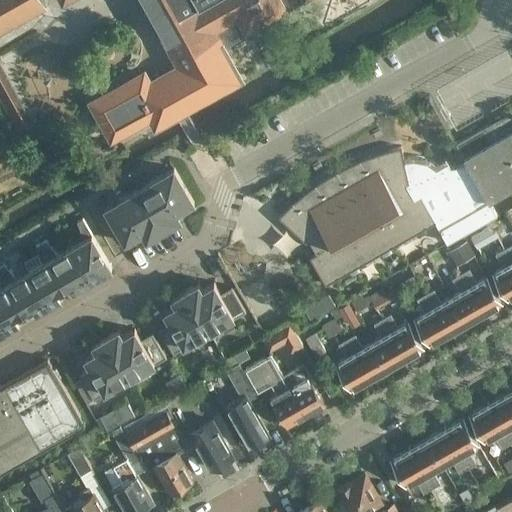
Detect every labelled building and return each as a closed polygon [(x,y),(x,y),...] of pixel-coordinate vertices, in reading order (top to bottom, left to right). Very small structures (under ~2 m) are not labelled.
[(0,0),(0,29),(46,4),(43,0),(0,0)] [(139,0),(178,68),(298,0),(63,0),(66,3),(70,0),(139,0)] [(511,110),(482,127),(456,142),(464,156),(467,161),(484,192),(489,200),(511,187),(511,110)] [(25,111),(13,119),(19,129),(31,122),(25,111)] [(291,203),(279,216),(306,241),(309,239),(313,245),(317,253),(310,257),(326,284),(435,221),(441,232),(447,242),(497,214),(489,200),(484,192),(467,161),(459,165),(451,166),(446,158),(445,159),(442,160),(438,162),(436,163),(429,159),(421,156),(412,155),(404,156),(401,146),(387,149),(375,153),(357,160),(347,165),(339,169),(326,177),(320,181),(309,188),(299,196),(291,203)] [(140,187),(164,228),(163,225),(174,219),(171,215),(194,201),(174,167),(140,187)] [(163,229),(164,228),(140,187),(105,207),(125,242),(148,228),(151,232),(162,226),(163,229)] [(71,245),(91,279),(112,267),(83,217),(77,221),(84,237),(71,245)] [(477,248),(498,236),(494,230),(487,226),(471,236),(477,248)] [(41,242),(71,293),(72,293),(71,291),(91,279),(71,245),(57,253),(46,239),(41,242)] [(455,261),(472,251),(467,241),(449,251),(455,261)] [(41,242),(36,245),(43,261),(29,269),(49,304),(69,292),(71,294),(71,293),(41,242)] [(511,297),(511,262),(504,248),(495,253),(502,265),(492,271),(509,299),(511,297)] [(0,265),(0,266),(30,318),(30,317),(29,315),(49,304),(29,269),(16,277),(4,263),(0,265)] [(0,285),(0,314),(8,328),(28,316),(29,318),(30,318),(0,266),(0,282),(1,285),(0,285)] [(476,280),(469,268),(461,273),(484,314),(502,303),(486,274),(476,280)] [(484,314),(461,273),(452,278),(459,289),(450,295),(466,324),(484,314)] [(412,274),(398,282),(405,293),(419,285),(412,274)] [(436,284),(443,296),(453,290),(446,278),(436,284)] [(185,289),(209,330),(233,316),(233,317),(246,310),(232,285),(220,292),(214,281),(203,288),(198,281),(185,289)] [(382,286),(368,294),(372,300),(386,292),(382,286)] [(386,292),(372,300),(376,308),(397,296),(393,288),(386,292)] [(425,293),(449,334),(466,324),(450,295),(441,300),(434,288),(425,293)] [(185,289),(172,296),(176,303),(165,310),(171,321),(159,328),(174,352),(186,344),(186,343),(209,330),(185,289)] [(332,290),(307,301),(312,314),(338,303),(332,290)] [(361,293),(350,299),(357,311),(368,305),(361,293)] [(430,344),(449,334),(425,293),(417,298),(424,310),(414,315),(430,344)] [(348,300),(337,306),(345,321),(348,319),(356,315),(348,300)] [(382,318),(405,358),(424,348),(407,319),(398,325),(391,313),(382,318)] [(335,317),(322,325),(329,336),(342,329),(335,317)] [(381,334),(371,340),(388,368),(405,358),(382,318),(374,322),(381,334)] [(290,322),(262,337),(269,350),(285,342),(298,335),(290,322)] [(106,335),(130,376),(153,362),(154,363),(167,356),(152,332),(141,338),(135,328),(123,334),(119,327),(106,335)] [(327,351),(315,330),(304,336),(316,357),(327,351)] [(388,368),(371,340),(362,345),(355,333),(347,338),(354,350),(370,379),(388,368)] [(106,335),(81,350),(91,367),(80,374),(94,398),(107,391),(106,390),(130,376),(106,335)] [(370,379),(354,350),(347,338),(338,342),(345,355),(336,360),(352,389),(370,379)] [(250,356),(246,348),(245,347),(233,353),(234,355),(238,362),(250,356)] [(306,413),(289,385),(283,373),(270,352),(244,367),(258,391),(271,383),(276,392),(269,396),(287,424),(306,413)] [(0,472),(41,449),(86,423),(48,357),(0,384),(0,472)] [(239,362),(227,370),(242,396),(227,405),(251,446),(270,435),(254,408),(249,399),(258,394),(239,362)] [(325,402),(309,374),(302,363),(283,373),(289,385),(306,413),(325,402)] [(179,372),(166,380),(173,393),(187,385),(179,372)] [(511,425),(511,404),(505,392),(487,402),(510,442),(511,441),(511,425),(511,426),(511,425)] [(137,414),(130,400),(102,416),(109,429),(137,414)] [(510,442),(487,402),(469,412),(485,441),(495,435),(502,447),(510,442)] [(192,481),(191,478),(177,454),(188,447),(166,408),(137,425),(134,418),(122,425),(149,469),(156,465),(172,493),(174,492),(176,495),(186,489),(184,485),(192,481)] [(479,445),(462,416),(444,426),(467,467),(476,462),(469,450),(479,445)] [(234,456),(211,419),(190,430),(212,469),(234,456)] [(120,425),(112,430),(123,451),(117,455),(120,460),(114,464),(105,470),(113,485),(128,511),(136,511),(153,502),(132,464),(140,459),(120,425)] [(467,467),(444,426),(426,436),(443,465),(452,460),(459,472),(467,467)] [(425,475),(432,487),(440,482),(433,470),(443,465),(426,436),(409,446),(425,475)] [(414,497),(432,487),(425,475),(409,446),(390,457),(414,497)] [(105,511),(96,497),(105,491),(92,467),(80,474),(88,487),(79,492),(83,497),(72,503),(77,511),(105,511)] [(66,511),(54,492),(55,491),(43,472),(29,480),(41,500),(45,497),(49,505),(37,511),(35,511),(66,511)] [(376,511),(374,509),(383,504),(365,473),(337,488),(350,511),(376,511)] [(440,482),(432,487),(443,507),(452,502),(440,482)] [(464,501),(473,495),(468,486),(459,492),(464,501)] [(0,511),(13,511),(1,490),(0,489),(0,511)] [(327,511),(320,498),(300,509),(300,510),(296,511),(327,511)] [(418,511),(412,501),(403,506),(406,511),(418,511)] [(398,511),(394,503),(383,510),(384,511),(398,511)]
